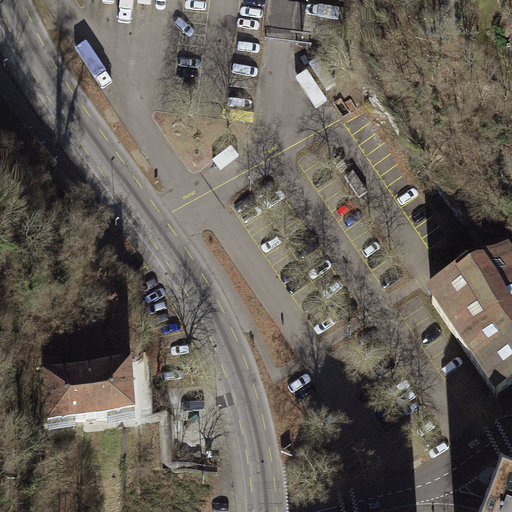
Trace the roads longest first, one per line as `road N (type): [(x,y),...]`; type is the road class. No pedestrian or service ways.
road 1 (tertiary): [(11,0),(71,107),(225,334),(259,451),(266,511)]
road 2 (unknown): [(277,152),(283,0)]
